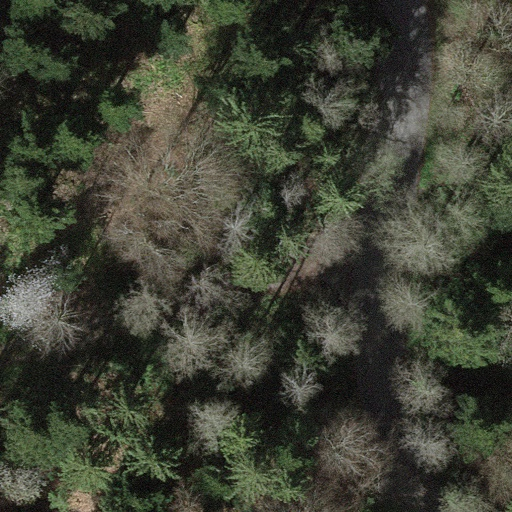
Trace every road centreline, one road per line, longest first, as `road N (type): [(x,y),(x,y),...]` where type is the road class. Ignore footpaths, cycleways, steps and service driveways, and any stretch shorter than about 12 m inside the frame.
road 1 (unclassified): [(418,511),(390,445),(374,326),(408,0)]
road 2 (track): [(378,255),(233,282),(0,353)]
